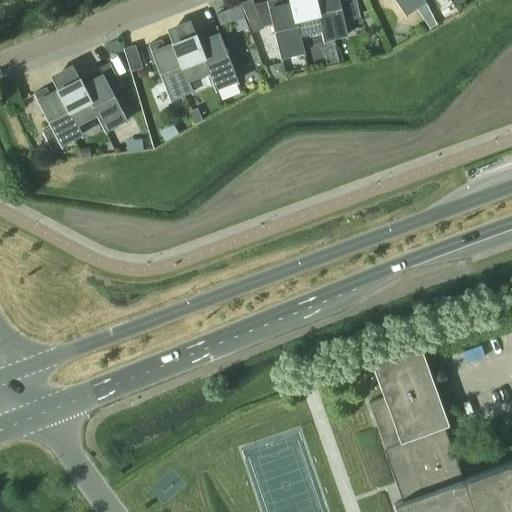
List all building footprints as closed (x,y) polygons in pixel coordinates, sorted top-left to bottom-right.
[(264,28),(252,0),(244,0),(240,2),(253,32),(264,28)] [(280,0),(268,0),(267,0),(280,58),(304,52),(302,45),(300,35),(299,35),(293,10),(291,2),(282,4),(280,0)] [(290,0),(291,2),(293,10),(299,35),(300,35),(302,45),(323,40),(321,30),(321,29),(314,0),(290,0)] [(314,0),(321,29),(321,30),(323,40),(347,35),(343,16),(358,13),(354,0),(314,0)] [(395,0),(405,15),(416,7),(425,1),(424,0),(395,0)] [(425,1),(416,7),(424,20),(431,15),(425,1)] [(240,4),(216,13),(220,25),(244,16),(240,4)] [(189,19),(167,28),(172,40),(176,50),(188,80),(208,72),(209,72),(200,49),(201,48),(194,32),(189,19)] [(201,48),(200,49),(209,72),(208,72),(215,89),(238,80),(216,25),(204,30),(209,45),(201,48)] [(161,39),(148,44),(170,99),(192,90),(188,80),(176,50),(167,54),(161,39)] [(135,45),(123,48),(130,71),(142,68),(135,45)] [(72,64),(50,75),(56,87),(57,88),(61,97),(62,96),(77,125),(97,115),(97,114),(86,92),(78,76),(72,64)] [(90,79),(82,84),(86,92),(97,114),(97,115),(105,131),(127,120),(111,89),(99,67),(87,74),(90,79)] [(46,87),(34,93),(51,127),(42,132),(52,150),(82,134),(77,125),(62,96),(61,97),(57,88),(49,92),(46,87)] [(190,111),(196,124),(202,120),(197,108),(190,111)] [(90,148),(79,149),(80,158),(91,157),(90,148)] [(422,342),(370,360),(383,397),(369,402),(404,500),(394,504),(396,511),(511,511),(511,461),(463,479),(444,426),(448,425),(419,345),(422,343),(422,342)] [(205,457),(200,462),(202,468),(209,470),(216,467),(221,461),(219,455),(211,454),(205,457)]
